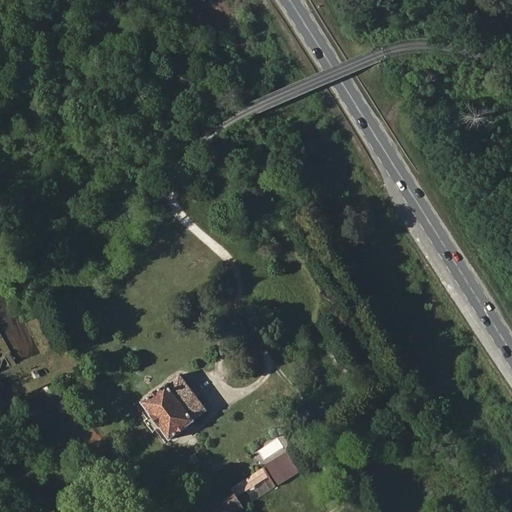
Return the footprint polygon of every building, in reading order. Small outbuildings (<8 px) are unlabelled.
[(38,369),(33,372),(36,379),(42,376),(38,369)] [(208,410),(182,376),(169,386),(168,384),(144,402),(171,437),(208,410)] [(276,487),(299,472),(286,453),(263,467),(276,487)] [(241,494),(269,480),(264,469),(236,483),(241,494)] [(193,511),(237,511),(246,507),(233,487),(194,511),(193,511)]
